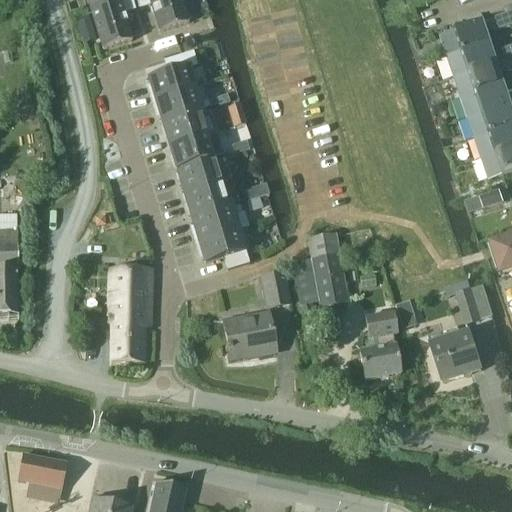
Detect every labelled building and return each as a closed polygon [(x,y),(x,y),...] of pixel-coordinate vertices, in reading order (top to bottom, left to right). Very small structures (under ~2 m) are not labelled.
[(89,9),(102,52),(131,44),(122,16),(134,12),(130,0),(114,0),(115,1),(89,9)] [(150,7),(159,35),(187,26),(179,0),(134,0),(138,11),(150,7)] [(204,5),(195,8),(198,16),(207,13),(204,5)] [(511,14),(440,38),(447,59),(490,45),(486,33),(493,31),(494,33),(511,26),(511,14)] [(90,21),(76,25),(83,45),(96,41),(90,21)] [(494,56),(490,45),(447,59),(454,80),(511,60),(511,47),(500,52),(501,54),(494,56)] [(192,55),(163,63),(167,76),(148,81),(151,92),(148,93),(151,104),(193,91),(187,71),(196,68),(192,55)] [(511,72),(511,60),(454,80),(461,100),(503,86),(500,74),(507,72),(507,74),(511,72)] [(511,95),(507,97),(503,86),(461,100),(468,120),(511,105),(511,95)] [(193,91),(151,104),(154,115),(158,114),(162,126),(210,112),(207,103),(198,106),(193,91)] [(228,106),(225,98),(216,100),(218,107),(219,109),(228,106)] [(511,105),(468,120),(474,141),(511,128),(511,105)] [(210,113),(162,128),(169,150),(217,136),(210,113)] [(242,116),(230,120),(233,129),(245,126),(246,125),(243,116),(242,116)] [(511,128),(474,141),(481,161),(511,151),(511,128)] [(169,150),(176,172),(223,157),(217,136),(169,150)] [(245,144),(230,148),(232,155),(233,157),(247,153),(248,153),(245,144)] [(511,151),(481,161),(488,182),(511,174),(511,151)] [(225,161),(177,176),(190,219),(238,205),(225,161)] [(254,190),(244,193),(247,202),(247,204),(249,203),(258,201),(254,190)] [(498,193),(479,200),(483,212),(504,204),(503,204),(499,192),(498,193)] [(238,205),(190,220),(195,234),(191,235),(194,246),(237,233),(232,217),(241,215),(238,205)] [(0,230),(0,269),(16,269),(16,231),(0,230)] [(237,233),(194,246),(198,257),(201,256),(205,266),(223,260),(227,272),(248,266),(244,253),(243,253),(237,233)] [(511,234),(487,243),(498,277),(511,272),(511,234)] [(334,238),(307,244),(310,263),(337,257),(334,238)] [(310,263),(291,267),(301,316),(312,313),(310,306),(318,305),(319,310),(347,304),(337,257),(310,263)] [(151,272),(109,271),(107,325),(110,326),(110,364),(142,364),(142,330),(149,330),(151,272)] [(0,317),(17,317),(16,272),(0,272),(0,317)] [(266,312),(289,308),(283,277),(260,281),(266,312)] [(483,288),(455,297),(465,329),(493,320),(483,288)] [(399,307),(394,309),(401,331),(414,327),(407,305),(399,307)] [(364,383),(399,377),(393,349),(392,349),(390,338),(395,337),(391,317),(364,322),(368,342),(373,342),(375,352),(359,355),(364,383)] [(257,359),(274,355),(267,318),(223,327),(230,363),(257,357),(257,359)] [(444,343),(430,347),(443,385),(480,373),(468,335),(459,338),(457,331),(442,336),(444,343)] [(17,484),(60,492),(65,467),(22,459),(17,484)] [(149,503),(182,510),(186,493),(153,485),(149,503)] [(90,501),(87,511),(130,511),(132,510),(90,501)] [(181,511),(182,510),(149,503),(147,511),(181,511)]
